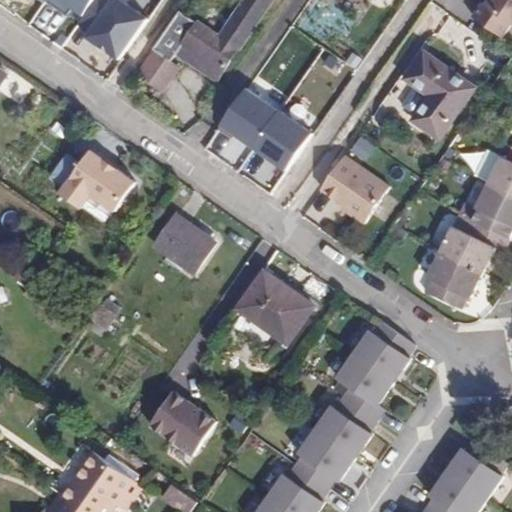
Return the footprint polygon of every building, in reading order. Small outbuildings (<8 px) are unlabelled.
[(96,0),(49,0),(68,12),(72,6),(86,16),(96,0)] [(149,17),(124,0),(113,0),(89,36),(121,58),(149,17)] [(179,54),(217,80),(270,0),(245,0),(220,37),(200,23),(179,54)] [(449,0),(447,4),(469,19),(481,0),(449,0)] [(511,0),(484,0),(472,19),(509,42),(511,36),(511,0)] [(162,92),(179,67),(157,51),(139,76),(162,92)] [(407,79),(432,96),(415,120),(442,138),(477,88),(425,52),(407,79)] [(115,212),(137,182),(90,148),(58,193),(101,223),(111,209),(115,212)] [(320,191),(366,223),(392,185),(347,153),(320,191)] [(481,209),(475,221),(511,239),(511,160),(503,156),(478,207),(481,209)] [(217,244),(177,217),(157,246),(197,273),(217,244)] [(506,252),(511,239),(475,221),(468,233),(455,226),(429,278),(432,279),(426,291),(463,310),(470,298),(472,299),(498,248),(506,252)] [(17,281),(29,289),(41,273),(29,264),(17,281)] [(317,306),(266,271),(240,309),(290,344),(317,306)] [(62,300),(35,281),(29,289),(25,295),(52,314),(62,300)] [(103,306),(89,326),(103,336),(117,316),(103,306)] [(319,511),(326,503),(323,501),(338,480),(341,482),(373,435),(371,433),(386,411),(379,405),(412,359),(409,357),(417,347),(382,323),(375,333),(373,331),(339,378),(352,387),(337,409),(334,407),(301,454),(304,456),(289,477),(286,475),(260,511),(319,511)] [(150,422),(193,455),(220,421),(177,387),(150,422)] [(479,511),(504,477),(502,475),(510,465),(475,441),(467,451),(465,449),(432,496),(434,498),(424,511),(479,511)] [(111,511),(116,505),(125,511),(127,511),(145,488),(97,453),(54,511),(111,511)] [(164,499),(181,511),(193,511),(199,504),(174,486),(164,499)]
